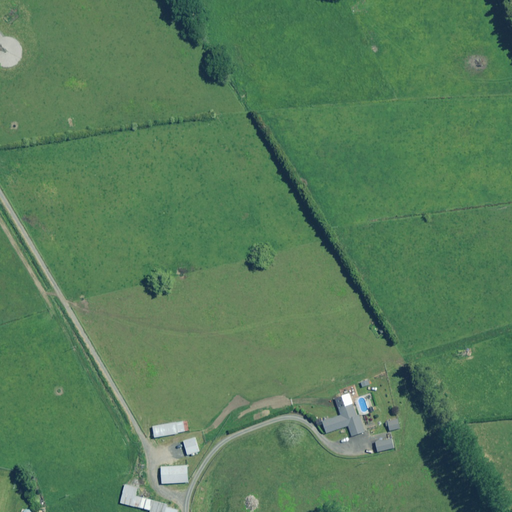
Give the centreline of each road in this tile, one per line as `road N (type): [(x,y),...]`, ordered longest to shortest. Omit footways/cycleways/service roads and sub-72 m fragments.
road 1 (track): [(154,452),(511,327)]
road 2 (track): [(0,203),(154,452),(157,479),(186,511)]
